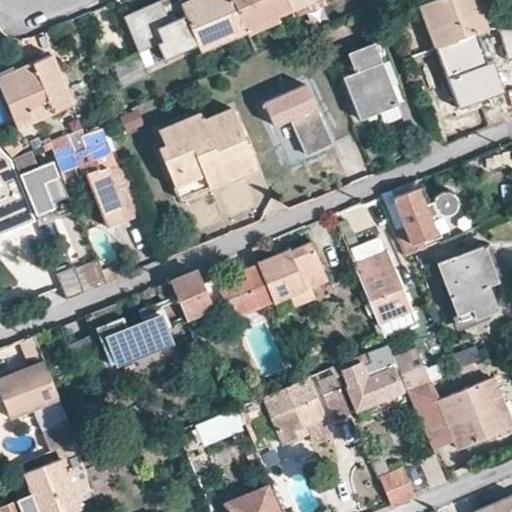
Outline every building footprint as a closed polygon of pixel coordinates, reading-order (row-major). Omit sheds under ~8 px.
[(180,7),(177,0),(166,0),(122,18),(136,52),(150,46),(162,72),(201,55),(180,7)] [(201,55),(244,36),(243,32),(228,0),(197,0),(180,7),(201,55)] [(228,0),(243,32),(289,13),(283,0),(228,0)] [(283,0),(289,13),(319,0),(283,0)] [(484,0),(439,0),(422,7),(438,49),(475,33),(488,28),(482,12),(488,10),(484,0)] [(484,0),(488,10),(495,7),(492,0),(484,0)] [(83,57),(68,22),(47,31),(50,39),(64,34),(76,60),(83,57)] [(504,59),(511,58),(511,30),(501,32),(504,59)] [(475,33),(438,49),(461,110),(491,97),(481,71),(489,68),(475,33)] [(398,105),(406,101),(383,43),(375,46),(398,105)] [(359,122),(398,105),(375,46),(349,57),(353,67),(346,71),(349,77),(343,79),(359,122)] [(0,100),(14,132),(69,108),(48,58),(0,78),(0,100)] [(318,128),(300,91),(271,104),(281,126),(288,122),(293,132),(296,139),(318,128)] [(281,126),(271,104),(259,110),(274,141),(293,132),(288,122),(281,126)] [(230,108),(224,110),(229,125),(236,122),(230,108)] [(140,110),(119,118),(125,133),(146,125),(140,110)] [(255,168),(236,122),(229,125),(224,110),(204,118),(201,111),(165,127),(170,141),(162,144),(157,146),(169,174),(180,169),(186,184),(203,177),(208,188),(255,168)] [(157,130),(162,144),(170,141),(165,127),(157,130)] [(67,135),(51,142),(67,183),(85,176),(106,227),(126,219),(125,215),(140,207),(121,161),(116,164),(104,132),(85,139),(89,150),(76,156),(67,135)] [(0,163),(3,166),(11,158),(0,147),(0,163)] [(51,202),(68,196),(54,160),(37,166),(33,155),(16,161),(36,213),(53,208),(51,202)] [(0,213),(5,226),(22,219),(33,214),(15,168),(4,173),(0,174),(0,213)] [(179,200),(208,188),(203,177),(186,184),(180,169),(169,174),(179,200)] [(393,200),(417,190),(414,183),(390,193),(393,200)] [(423,206),(417,190),(393,200),(415,254),(440,244),(430,222),(438,218),(437,216),(442,218),(448,216),(452,212),(454,208),(453,203),(450,198),(445,194),(439,195),(434,198),(432,201),(431,203),(423,206)] [(384,203),(393,200),(390,193),(381,196),(384,203)] [(415,254),(393,200),(384,203),(408,257),(415,254)] [(338,249),(357,237),(342,214),(323,226),(338,249)] [(440,244),(448,241),(438,218),(430,222),(440,244)] [(276,303),(290,297),(314,287),(330,280),(315,244),(294,252),(293,249),(259,263),(261,268),(272,294),(275,301),(276,303)] [(463,325),(501,311),(487,278),(495,275),(483,247),(438,266),(463,325)] [(75,298),(88,292),(73,253),(60,260),(75,298)] [(356,266),(384,334),(392,331),(388,323),(411,313),(387,254),(356,266)] [(258,300),(272,294),(261,268),(247,274),(237,278),(241,288),(251,283),(258,300)] [(198,270),(170,282),(173,292),(176,297),(184,317),(186,321),(214,310),(220,323),(275,301),(272,294),(258,300),(251,283),(241,288),(226,294),(220,283),(206,289),(198,270)] [(317,297),(314,287),(290,297),(294,307),(317,297)] [(184,317),(176,297),(139,312),(143,322),(127,329),(123,318),(96,329),(110,366),(116,363),(117,366),(172,344),(166,330),(186,321),(184,317)] [(33,338),(43,363),(58,403),(59,405),(87,393),(61,326),(33,338)] [(437,334),(422,341),(430,360),(445,354),(437,334)] [(33,338),(18,344),(28,369),(43,363),(33,338)] [(399,368),(394,358),(388,344),(360,356),(363,363),(346,370),(351,385),(349,387),(358,409),(403,391),(395,370),(399,368)] [(477,346),(456,355),(461,369),(462,370),(484,361),(477,346)] [(408,391),(429,383),(415,349),(394,358),(399,368),(408,391)] [(0,397),(10,422),(58,403),(43,363),(28,369),(0,379),(0,397)] [(323,417),(308,378),(263,396),(283,443),(303,435),(299,427),(323,417)] [(353,416),(337,378),(320,385),(336,422),(353,416)] [(431,382),(429,383),(408,391),(432,446),(455,437),(461,448),(506,429),(498,411),(506,407),(494,378),(440,400),(431,382)] [(203,420),(225,411),(210,379),(189,388),(203,420)] [(59,405),(67,425),(95,415),(87,393),(59,405)] [(208,438),(247,422),(239,406),(225,411),(203,420),(201,421),(208,438)] [(511,426),(511,419),(506,407),(498,411),(506,429),(511,426)] [(326,426),(323,417),(299,427),(303,435),(326,426)] [(52,453),(74,444),(67,426),(46,436),(52,453)] [(91,489),(84,470),(79,455),(65,461),(77,494),(91,489)] [(436,456),(420,462),(429,490),(446,485),(436,456)] [(398,459),(374,468),(390,505),(413,496),(398,459)] [(63,511),(75,508),(77,507),(58,460),(20,475),(27,492),(13,498),(15,502),(18,511),(63,511)] [(113,480),(106,461),(84,470),(91,489),(113,480)] [(277,511),(266,487),(226,504),(229,511),(277,511)] [(511,511),(511,497),(502,501),(476,511),(511,511)] [(18,511),(15,502),(0,508),(0,511),(18,511)]
